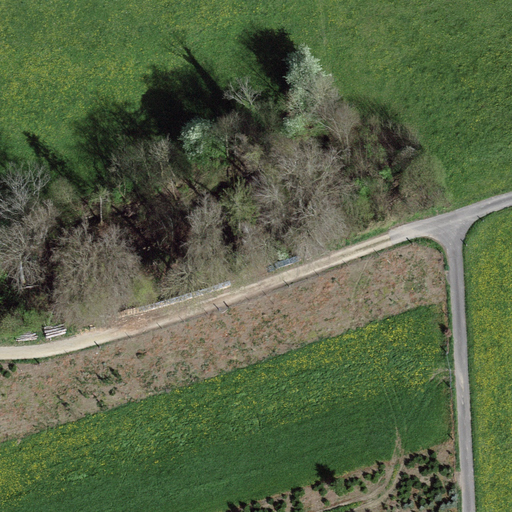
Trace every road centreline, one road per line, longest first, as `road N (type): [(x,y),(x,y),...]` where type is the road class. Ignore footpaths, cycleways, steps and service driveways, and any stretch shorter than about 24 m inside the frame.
road 1 (track): [(0,356),(452,218)]
road 2 (unclassified): [(458,511),(452,218)]
